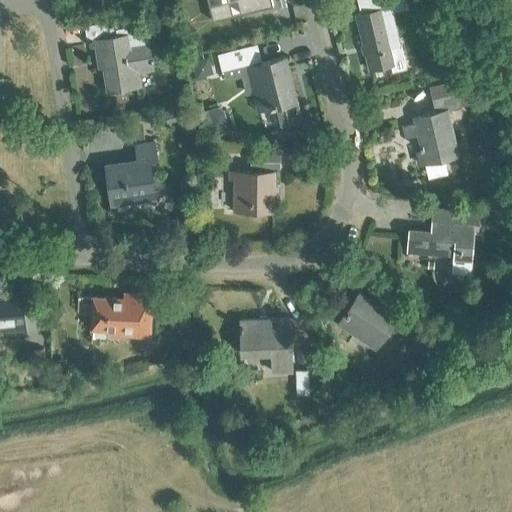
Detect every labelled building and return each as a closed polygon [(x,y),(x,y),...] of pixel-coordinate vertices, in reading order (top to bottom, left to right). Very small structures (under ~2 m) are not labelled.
[(226,0),(226,1),(230,0),(238,0),(242,13),(270,7),(268,0),(226,0)] [(401,45),(391,48),(382,10),(386,9),(384,0),(371,0),(358,3),(361,15),(357,15),(371,71),(390,66),(392,72),(407,69),(401,45)] [(146,24),(117,29),(116,21),(84,26),(87,43),(95,42),(98,59),(103,59),(108,92),(139,86),(137,73),(155,70),(152,52),(150,52),(146,24)] [(257,45),(219,54),(223,69),(260,59),(257,45)] [(281,127),(302,122),(286,57),(248,67),(258,110),(276,106),(281,127)] [(444,160),(458,157),(447,110),(460,107),(457,93),(433,99),(436,111),(422,115),(423,121),(403,126),(406,138),(418,135),(428,178),(447,174),(444,160)] [(105,167),(111,203),(126,201),(125,197),(154,193),(149,161),(157,160),(155,143),(134,146),(136,162),(105,167)] [(251,168),(279,168),(280,156),(251,155),(251,168)] [(234,212),(273,212),(273,172),(230,172),(229,179),(235,179),(234,212)] [(474,225),(480,225),(481,211),(433,206),(431,232),(409,230),(407,251),(454,255),(454,262),(471,263),(474,225)] [(387,330),(399,338),(407,326),(395,318),(396,316),(359,291),(337,325),(374,349),(387,330)] [(3,339),(23,338),(20,298),(0,299),(0,327),(2,327),(3,339)] [(107,335),(149,336),(150,321),(145,311),(138,311),(139,300),(93,298),(91,329),(107,330),(107,335)] [(272,372),(291,371),(289,318),(240,320),(242,352),(271,350),(272,372)] [(27,350),(30,375),(46,373),(44,349),(27,350)] [(295,371),(296,393),(308,393),(307,371),(295,371)] [(335,381),(334,396),(346,397),(347,382),(335,381)]
